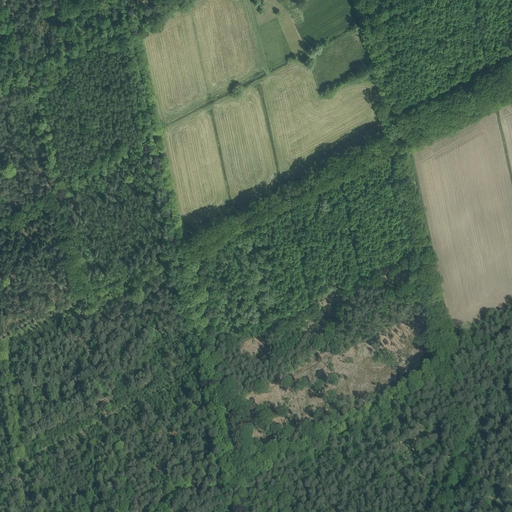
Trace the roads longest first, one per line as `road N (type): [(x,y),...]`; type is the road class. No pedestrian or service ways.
road 1 (track): [(6,340),(511,74)]
road 2 (track): [(474,494),(366,0)]
road 3 (track): [(155,138),(235,511)]
road 4 (track): [(183,511),(511,335)]
road 5 (track): [(430,296),(238,397),(224,352)]
road 6 (track): [(204,366),(0,474)]
road 7 (track): [(71,234),(110,417)]
road 8 (track): [(6,340),(31,511)]
road 9 (track): [(130,17),(0,84)]
road 10 (track): [(130,17),(155,138)]
